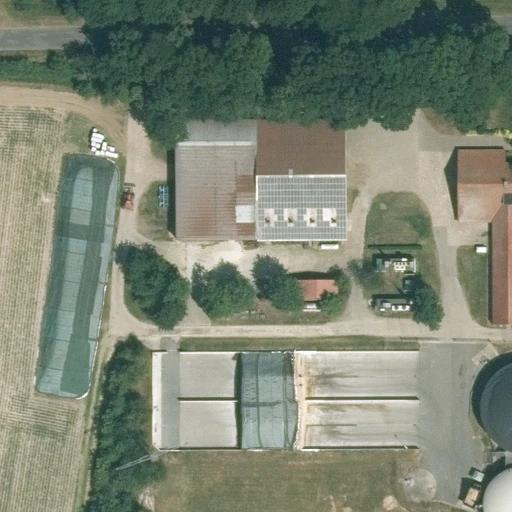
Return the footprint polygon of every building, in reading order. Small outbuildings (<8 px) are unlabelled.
[(185,239),(264,239),(264,102),(185,102),(185,239)] [(350,102),(264,102),(264,239),(350,239),(350,102)] [(511,151),(463,150),(462,221),(498,222),(497,321),(511,320),(511,162),(511,151)] [(343,279),(301,279),(301,297),(343,297),(343,279)] [(511,368),(504,373),(495,383),(490,395),(488,407),(489,420),(494,432),(503,442),(511,447),(511,368)] [(511,511),(511,472),(510,474),(500,480),(493,490),(490,502),(490,511),(511,511)]
